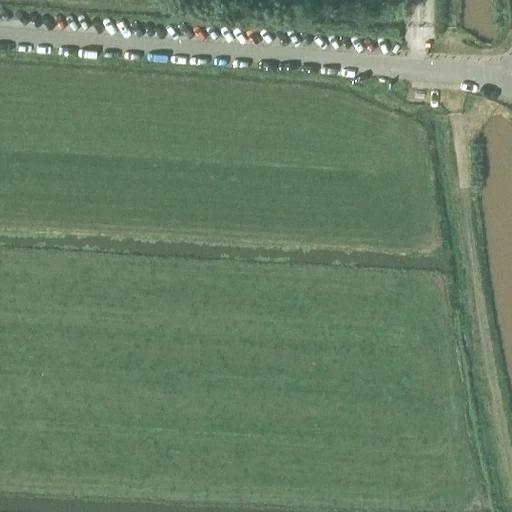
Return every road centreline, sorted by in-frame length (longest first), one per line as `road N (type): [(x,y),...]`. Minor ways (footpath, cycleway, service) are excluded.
road 1 (unclassified): [(0,34),(349,60),(511,84)]
road 2 (track): [(511,495),(451,71)]
